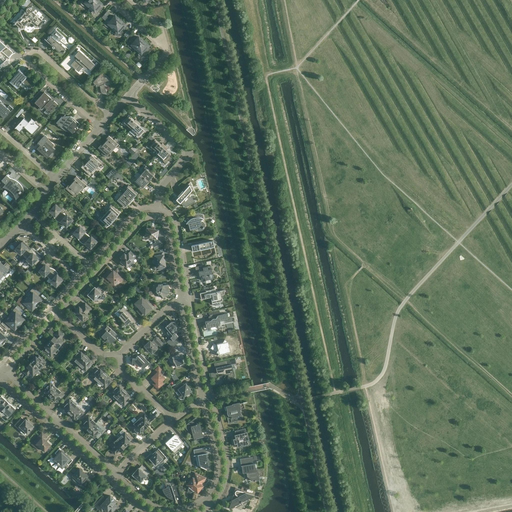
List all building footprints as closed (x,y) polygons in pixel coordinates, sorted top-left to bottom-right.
[(98,0),(95,0),(89,7),(92,10),(92,11),(91,12),(91,13),(92,14),(93,15),(94,15),(95,15),(96,15),(97,14),(103,8),(100,5),(102,4),(99,2),(99,0),(98,0)] [(31,12),(31,10),(31,9),(30,8),(29,8),(28,8),(27,9),(26,10),(26,11),(27,12),(26,13),(25,12),(24,13),(24,14),(18,21),(17,20),(15,22),(14,22),(13,22),(13,23),(12,24),(13,25),(14,25),(15,25),(17,27),(18,28),(19,29),(29,18),(39,27),(40,26),(41,25),(43,23),(44,24),(45,23),(46,23),(46,22),(45,21),(45,20),(44,20),(43,20),(41,19),(41,20),(33,13),(34,12),(33,11),(31,12)] [(110,26),(113,28),(121,19),(120,19),(118,18),(117,18),(115,16),(113,17),(111,15),(105,22),(104,23),(104,24),(105,25),(105,26),(106,26),(107,27),(108,27),(109,26),(110,26)] [(122,20),(121,19),(113,28),(116,31),(115,32),(115,33),(115,34),(115,35),(116,35),(117,36),(118,36),(119,36),(120,36),(120,35),(126,29),(123,26),(125,25),(123,23),(122,21),(122,20)] [(50,36),(47,39),(51,43),(50,44),(52,46),(52,47),(52,48),(52,49),(53,49),(54,49),(54,48),(55,49),(59,53),(60,53),(59,52),(60,52),(62,53),(63,52),(64,52),(65,51),(66,49),(65,48),(66,47),(67,48),(66,47),(66,46),(65,46),(64,45),(63,44),(62,44),(61,43),(60,43),(60,42),(59,42),(59,41),(63,36),(56,30),(51,35),(52,35),(51,37),(50,36)] [(133,47),(136,49),(144,40),(143,40),(142,39),(141,39),(138,37),(137,38),(134,36),(129,42),(128,43),(128,44),(128,45),(128,46),(129,47),(130,47),(131,48),(132,48),(133,47)] [(145,41),(144,40),(136,49),(139,52),(139,53),(138,54),(138,55),(139,56),(140,57),(141,57),(142,57),(143,57),(144,56),(149,50),(147,47),(148,46),(146,44),(146,42),(145,41)] [(0,50),(8,58),(13,53),(0,41),(0,50)] [(94,65),(79,51),(75,55),(78,58),(76,60),(78,62),(73,67),(76,69),(80,64),(85,68),(87,66),(90,69),(94,65)] [(0,65),(0,66),(0,67),(1,68),(2,68),(3,68),(4,67),(5,66),(9,63),(8,63),(6,60),(1,64),(0,65)] [(32,81),(23,73),(22,74),(17,69),(12,73),(14,75),(9,80),(10,79),(13,82),(12,83),(15,86),(18,83),(17,83),(20,80),(21,82),(22,81),(27,86),(28,85),(28,86),(32,82),(31,82),(32,81)] [(99,83),(100,88),(101,91),(101,92),(102,93),(103,94),(107,94),(103,82),(111,80),(103,73),(102,73),(101,73),(93,82),(93,83),(94,84),(95,84),(98,84),(98,83),(99,83)] [(45,96),(43,94),(40,91),(31,101),(34,103),(35,103),(41,109),(45,105),(48,107),(46,110),(50,114),(58,105),(54,101),(53,102),(50,100),(51,98),(47,94),(45,96)] [(0,100),(0,114),(4,118),(13,108),(9,105),(7,107),(1,102),(1,101),(0,100)] [(37,131),(40,127),(31,118),(28,122),(24,118),(25,117),(22,114),(17,119),(19,120),(18,122),(19,123),(15,128),(19,132),(23,127),(24,128),(24,127),(28,131),(29,131),(34,135),(33,135),(34,136),(38,131),(37,131)] [(80,124),(71,116),(70,116),(65,116),(64,116),(65,115),(63,117),(62,116),(56,123),(58,124),(57,125),(58,126),(59,125),(61,127),(63,125),(67,129),(72,133),(74,130),(75,131),(78,128),(77,127),(80,124)] [(128,115),(121,124),(125,126),(126,125),(131,129),(138,122),(135,119),(134,121),(128,115)] [(131,129),(129,131),(134,136),(135,135),(138,139),(145,131),(139,126),(141,124),(138,122),(131,129)] [(37,149),(47,157),(48,155),(49,156),(51,156),(52,155),(53,154),(53,153),(53,152),(52,151),(54,149),(45,141),(47,138),(43,134),(37,141),(41,144),(37,149)] [(107,140),(104,143),(112,150),(115,147),(116,148),(120,146),(118,144),(119,142),(115,138),(113,140),(109,136),(106,139),(107,140)] [(161,145),(155,140),(148,148),(152,150),(153,149),(158,153),(165,146),(162,143),(161,145)] [(112,150),(104,143),(102,146),(101,145),(98,148),(103,152),(101,153),(106,157),(107,156),(109,158),(111,154),(110,153),(112,150)] [(127,161),(130,165),(139,155),(135,152),(137,149),(133,146),(128,150),(133,155),(127,161)] [(168,148),(165,146),(158,153),(163,158),(162,159),(165,163),(172,155),(166,150),(168,148)] [(90,159),(87,162),(95,169),(98,166),(99,167),(102,165),(100,163),(102,162),(97,158),(96,159),(91,155),(89,158),(90,159)] [(83,164),(81,167),(85,171),(84,172),(88,177),(90,175),(92,177),(93,173),(94,174),(97,171),(95,169),(87,162),(84,165),(83,164)] [(144,171),(140,175),(149,182),(151,180),(150,179),(154,174),(145,166),(143,170),(144,171)] [(160,173),(163,176),(168,169),(166,167),(160,173)] [(10,178),(6,175),(1,181),(3,182),(0,184),(0,186),(2,186),(4,187),(7,188),(8,187),(17,195),(19,193),(21,192),(20,191),(22,189),(23,191),(22,188),(21,185),(19,183),(16,181),(13,179),(10,178)] [(146,185),(149,182),(140,175),(137,179),(136,178),(132,181),(141,189),(145,184),(146,185)] [(74,180),(72,183),(80,190),(82,187),(84,188),(87,186),(85,184),(86,183),(82,179),(80,180),(76,176),(73,179),(74,180)] [(194,202),(188,197),(189,196),(188,197),(187,196),(190,192),(187,187),(183,192),(182,191),(190,182),(176,198),(178,196),(179,197),(176,200),(180,203),(177,206),(177,207),(181,202),(183,203),(182,204),(183,203),(186,206),(185,207),(198,200),(197,200),(194,202)] [(80,190),(72,183),(69,186),(68,185),(65,188),(70,192),(68,194),(73,198),(74,196),(76,198),(78,194),(77,193),(80,190)] [(127,190),(123,194),(131,202),(134,199),(133,198),(137,193),(128,185),(126,189),(127,190)] [(129,204),(131,202),(123,194),(119,198),(119,197),(115,200),(124,208),(128,203),(129,204)] [(109,210),(106,213),(114,221),(116,218),(115,217),(119,213),(111,204),(108,209),(109,210)] [(55,205),(50,211),(53,214),(54,216),(54,218),(55,219),(56,220),(63,213),(66,210),(63,207),(60,209),(55,205)] [(63,213),(56,220),(57,221),(59,222),(61,223),(63,223),(67,225),(72,220),(67,215),(66,216),(63,213)] [(112,224),(114,221),(106,213),(102,217),(101,217),(97,219),(106,227),(110,223),(112,224)] [(188,216),(189,216),(191,215),(193,214),(194,218),(191,219),(189,220),(187,222),(186,224),(188,223),(188,224),(190,230),(196,228),(197,230),(198,230),(197,230),(197,229),(204,228),(202,221),(203,221),(202,221),(201,221),(201,220),(204,219),(203,219),(202,214),(200,214),(198,213),(196,213),(194,214),(191,214),(189,215),(188,216)] [(80,241),(80,242),(87,235),(84,232),(85,231),(79,226),(74,232),(77,235),(78,237),(78,239),(80,241)] [(145,230),(144,234),(145,234),(145,237),(149,237),(149,238),(149,239),(150,240),(151,240),(152,240),(152,239),(153,238),(154,238),(154,240),(156,243),(152,244),(154,247),(153,247),(154,247),(155,249),(162,246),(161,243),(162,243),(161,243),(160,241),(159,241),(158,239),(157,239),(158,230),(154,229),(154,228),(151,227),(151,229),(146,228),(146,230),(145,230)] [(90,238),(87,235),(80,242),(81,243),(83,244),(85,244),(88,244),(91,247),(96,241),(91,237),(90,238)] [(192,251),(214,246),(213,240),(191,245),(192,251)] [(20,243),(15,249),(20,254),(21,253),(24,256),(31,249),(23,241),(20,243)] [(24,256),(23,257),(27,260),(32,264),(33,263),(34,264),(35,265),(41,258),(31,249),(24,256)] [(122,259),(122,260),(120,262),(121,262),(126,266),(126,267),(136,256),(130,251),(126,255),(124,253),(120,258),(122,259)] [(155,267),(156,270),(165,269),(164,266),(165,266),(164,262),(164,258),(163,255),(162,255),(162,252),(157,253),(157,256),(155,256),(155,259),(154,260),(153,260),(152,262),(152,263),(153,264),(155,264),(156,264),(157,267),(155,267)] [(0,272),(3,275),(6,271),(8,273),(12,269),(6,264),(4,266),(0,262),(0,272)] [(45,275),(48,278),(55,270),(54,270),(52,269),(50,268),(48,268),(44,265),(39,271),(44,276),(45,275)] [(210,279),(210,280),(211,279),(212,279),(213,278),(213,276),(213,273),(212,273),(210,265),(203,267),(202,265),(195,267),(196,272),(198,271),(199,276),(200,276),(201,280),(205,279),(205,280),(210,279)] [(22,268),(19,271),(26,278),(31,272),(27,269),(25,272),(22,268)] [(56,271),(55,270),(48,278),(51,280),(51,281),(56,286),(61,280),(58,277),(58,275),(57,273),(56,271)] [(118,283),(124,276),(116,270),(114,272),(113,271),(111,273),(108,271),(103,277),(109,283),(111,281),(114,283),(116,280),(118,283)] [(168,291),(169,290),(168,284),(162,285),(162,284),(158,285),(157,286),(156,287),(156,288),(156,289),(156,290),(156,291),(155,291),(158,295),(159,295),(159,294),(163,298),(168,294),(167,293),(168,291)] [(94,287),(88,295),(94,300),(103,299),(104,299),(105,298),(105,297),(105,296),(105,295),(104,294),(104,293),(103,293),(105,291),(99,285),(96,289),(94,287)] [(31,294),(28,297),(37,306),(38,305),(39,303),(39,302),(41,299),(36,295),(38,293),(32,288),(29,292),(31,294)] [(215,292),(214,288),(210,290),(207,291),(207,292),(206,292),(200,293),(201,299),(211,297),(212,299),(211,299),(212,304),(215,303),(214,303),(214,302),(218,301),(219,302),(218,302),(219,302),(221,302),(222,301),(222,300),(222,298),(222,299),(221,295),(224,294),(224,290),(225,290),(215,292)] [(147,304),(149,301),(145,296),(142,298),(142,297),(135,303),(140,308),(137,310),(142,315),(144,313),(145,314),(151,308),(147,304)] [(37,306),(28,297),(25,301),(22,298),(18,302),(25,308),(27,305),(32,310),(34,307),(36,307),(37,306)] [(89,314),(89,313),(89,312),(91,309),(85,303),(80,308),(79,307),(74,312),(77,315),(77,316),(83,321),(88,315),(89,314)] [(14,313),(11,317),(20,325),(21,324),(21,323),(21,321),(23,319),(19,315),(21,312),(23,310),(17,305),(15,307),(11,311),(14,313)] [(120,315),(120,319),(120,321),(121,322),(122,322),(124,323),(123,324),(125,326),(130,321),(133,324),(136,322),(136,321),(123,307),(118,312),(120,315)] [(211,320),(205,321),(206,328),(211,327),(212,328),(213,328),(214,328),(215,328),(216,328),(217,327),(217,328),(218,327),(218,326),(219,326),(219,325),(220,324),(220,323),(220,322),(220,321),(222,320),(224,320),(228,319),(227,313),(222,314),(222,312),(219,313),(219,310),(208,312),(210,315),(209,315),(212,319),(211,319),(211,320)] [(5,318),(2,322),(8,327),(10,325),(14,329),(16,327),(18,326),(20,326),(20,325),(11,317),(8,320),(5,318)] [(165,327),(168,331),(168,332),(169,334),(168,335),(173,341),(178,336),(175,333),(177,332),(176,330),(176,329),(175,329),(175,328),(176,327),(175,323),(174,323),(173,322),(172,322),(171,322),(167,325),(167,324),(166,325),(166,326),(165,327)] [(106,330),(101,336),(107,342),(108,341),(111,343),(115,338),(114,337),(117,334),(107,326),(104,329),(106,330)] [(49,340),(48,341),(59,351),(63,347),(61,345),(64,342),(60,338),(64,335),(58,330),(54,334),(56,336),(54,337),(52,339),(52,338),(51,338),(50,339),(49,340)] [(145,347),(151,352),(153,352),(153,353),(153,352),(154,353),(155,353),(156,352),(156,351),(156,350),(157,348),(156,347),(158,344),(159,345),(161,342),(156,337),(153,339),(154,340),(153,341),(152,343),(150,341),(145,345),(146,345),(146,347),(145,347)] [(210,348),(216,352),(216,353),(217,352),(219,353),(217,355),(217,356),(219,353),(219,354),(230,352),(228,341),(226,342),(227,341),(225,339),(224,339),(222,343),(217,344),(217,346),(213,344),(210,348)] [(46,347),(41,352),(49,358),(54,353),(56,354),(59,351),(48,341),(48,342),(47,342),(47,343),(46,343),(46,344),(46,345),(45,346),(46,347)] [(71,358),(78,364),(86,355),(85,354),(83,353),(82,354),(81,352),(80,353),(78,350),(71,358)] [(174,354),(172,355),(168,358),(173,363),(174,363),(176,367),(177,366),(177,367),(180,367),(182,366),(183,365),(183,364),(184,364),(181,357),(181,353),(181,352),(177,353),(174,354)] [(140,367),(140,366),(141,367),(142,368),(144,368),(145,367),(146,366),(150,363),(141,354),(138,356),(136,357),(136,358),(132,358),(132,365),(132,364),(133,364),(133,365),(134,366),(135,365),(135,364),(138,364),(138,365),(140,367)] [(34,359),(34,358),(32,359),(30,361),(39,369),(46,362),(38,355),(36,357),(34,359)] [(86,355),(78,364),(85,371),(92,363),(90,361),(89,359),(88,357),(86,355)] [(235,359),(215,363),(216,368),(215,368),(216,369),(216,370),(217,373),(228,374),(228,376),(229,377),(230,378),(231,378),(232,378),(233,377),(233,376),(233,375),(234,375),(233,371),(233,370),(231,365),(236,364),(235,359)] [(39,369),(30,361),(29,363),(28,364),(28,365),(27,367),(23,372),(27,375),(29,373),(33,376),(39,369)] [(158,384),(164,378),(158,372),(161,370),(158,367),(151,374),(153,376),(152,378),(153,379),(154,379),(155,380),(154,380),(156,381),(153,384),(158,389),(160,386),(158,384)] [(90,375),(98,382),(106,373),(104,372),(102,371),(100,369),(99,370),(97,368),(90,375)] [(106,373),(98,382),(105,388),(111,381),(109,379),(110,378),(108,376),(107,374),(106,373)] [(47,393),(46,394),(47,396),(49,397),(57,388),(50,382),(43,389),(45,391),(45,392),(47,393)] [(180,399),(182,399),(186,396),(185,395),(191,391),(190,390),(190,389),(189,388),(188,388),(186,385),(187,386),(186,386),(185,384),(183,386),(181,383),(175,387),(179,393),(180,394),(178,396),(180,399)] [(110,393),(117,399),(125,390),(123,389),(121,388),(119,387),(116,385),(110,393)] [(64,395),(57,388),(49,397),(50,398),(52,399),(53,399),(54,401),(55,400),(57,402),(64,395)] [(125,390),(117,399),(124,406),(131,398),(128,396),(129,395),(127,394),(128,393),(126,392),(125,390)] [(15,409),(1,396),(0,397),(0,411),(4,414),(5,413),(8,416),(15,409)] [(66,402),(62,406),(65,409),(64,409),(66,411),(66,412),(67,413),(68,414),(71,412),(76,405),(69,399),(67,397),(64,400),(66,402)] [(246,403),(246,402),(247,402),(247,401),(239,403),(232,404),(232,405),(225,407),(226,412),(228,412),(228,414),(227,414),(229,423),(234,422),(234,423),(237,422),(237,420),(241,419),(240,415),(239,409),(241,409),(241,407),(244,407),(243,404),(246,403)] [(71,412),(68,414),(70,416),(72,417),(72,416),(74,418),(74,417),(77,419),(83,412),(76,405),(71,412)] [(144,413),(137,420),(145,429),(147,427),(148,426),(147,425),(149,424),(149,423),(153,419),(150,415),(148,417),(144,413)] [(88,416),(82,424),(84,426),(83,427),(85,428),(85,429),(86,430),(87,432),(96,423),(88,416)] [(25,435),(27,433),(30,430),(30,429),(33,426),(32,425),(33,424),(29,422),(27,420),(27,421),(25,419),(24,420),(21,417),(14,425),(20,431),(20,432),(24,435),(25,435)] [(195,419),(194,419),(184,427),(186,425),(190,431),(192,430),(194,439),(203,436),(202,436),(201,431),(200,431),(199,429),(200,428),(199,424),(198,424),(197,420),(196,419),(195,419)] [(141,431),(142,431),(144,430),(145,429),(137,420),(130,426),(136,434),(139,432),(141,431)] [(103,429),(96,423),(87,432),(89,433),(91,434),(93,435),(94,435),(96,437),(103,429)] [(248,443),(249,443),(247,433),(246,433),(245,429),(235,431),(236,436),(235,436),(236,438),(233,439),(235,446),(239,445),(239,447),(249,444),(248,443)] [(43,439),(46,436),(42,432),(31,444),(35,448),(38,445),(44,451),(46,450),(48,448),(49,446),(50,445),(43,439)] [(125,432),(117,438),(125,447),(127,446),(128,444),(130,442),(129,441),(131,439),(125,432)] [(175,434),(165,442),(166,443),(174,452),(184,443),(176,435),(175,435),(175,434)] [(122,449),(122,450),(124,449),(125,447),(117,438),(110,445),(113,448),(111,451),(115,454),(119,450),(120,451),(122,449)] [(201,467),(207,470),(208,467),(208,465),(208,462),(209,462),(207,455),(206,455),(206,453),(208,453),(207,453),(205,453),(204,448),(205,448),(205,447),(193,450),(194,455),(193,456),(196,455),(198,466),(201,467)] [(68,465),(73,460),(70,458),(69,459),(66,456),(65,456),(64,455),(64,454),(61,452),(62,451),(59,448),(55,453),(56,454),(58,455),(55,458),(54,460),(57,462),(57,463),(58,464),(59,464),(62,466),(63,465),(66,462),(68,465)] [(163,462),(163,461),(163,460),(166,457),(158,449),(152,454),(153,454),(154,455),(150,459),(151,460),(151,461),(150,460),(150,461),(153,464),(154,464),(153,463),(154,463),(155,465),(159,461),(160,463),(161,463),(162,463),(163,463),(163,462)] [(242,465),(241,465),(241,466),(243,465),(243,467),(242,468),(243,472),(246,472),(246,476),(252,480),(254,480),(254,481),(256,481),(255,480),(259,480),(257,470),(255,470),(254,463),(253,464),(252,458),(241,459),(242,465)] [(133,476),(140,482),(143,479),(146,480),(148,477),(146,475),(149,472),(143,467),(140,470),(138,468),(133,473),(133,474),(133,475),(133,476)] [(80,482),(77,484),(80,486),(83,488),(90,480),(87,477),(88,476),(87,476),(85,475),(86,474),(82,471),(82,470),(82,469),(81,469),(80,469),(79,468),(73,475),(80,482)] [(190,486),(188,488),(187,489),(188,491),(188,492),(190,493),(191,492),(192,492),(194,490),(197,492),(201,488),(199,487),(201,485),(202,485),(205,477),(195,473),(193,478),(192,477),(187,484),(190,486)] [(173,483),(164,481),(164,482),(165,483),(165,485),(166,488),(162,489),(162,490),(163,492),(164,493),(165,494),(166,495),(167,496),(168,497),(169,498),(170,498),(171,499),(172,499),(174,500),(173,498),(174,498),(175,498),(174,496),(175,495),(174,495),(174,494),(177,493),(177,496),(178,496),(173,480),(172,480),(173,483)] [(241,489),(235,488),(233,493),(235,494),(235,496),(233,495),(229,509),(254,495),(240,491),(241,489)] [(103,497),(95,505),(102,511),(104,508),(107,511),(108,510),(110,511),(111,511),(115,508),(117,509),(112,505),(116,501),(115,500),(115,499),(114,498),(114,497),(113,497),(112,498),(110,495),(106,500),(103,497)]
